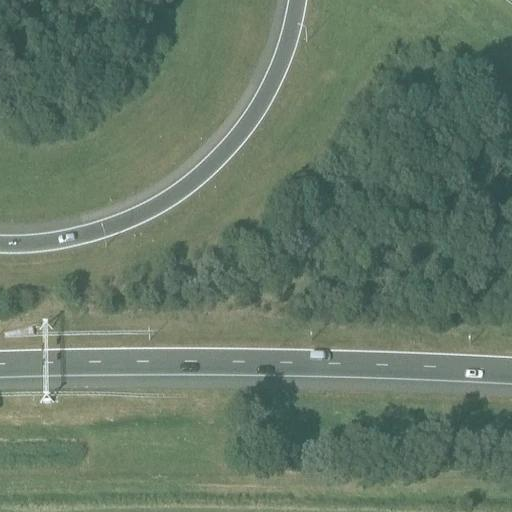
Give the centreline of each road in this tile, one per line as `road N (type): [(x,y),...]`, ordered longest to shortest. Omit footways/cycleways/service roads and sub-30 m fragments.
road 1 (motorway): [(0,365),(511,371)]
road 2 (motorway): [(299,0),(263,103),(198,180),(105,230),(0,244)]
